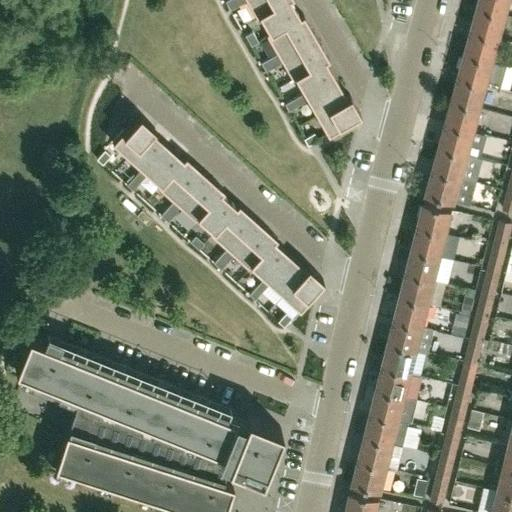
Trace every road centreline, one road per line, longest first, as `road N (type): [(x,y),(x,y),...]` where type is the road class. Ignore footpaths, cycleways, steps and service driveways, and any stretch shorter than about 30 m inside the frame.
road 1 (residential): [(367,286),(127,74)]
road 2 (residential): [(336,416),(47,303)]
road 3 (residential): [(367,286),(405,128)]
road 4 (residential): [(405,128),(317,0)]
road 5 (residential): [(336,416),(367,286)]
road 6 (residential): [(405,128),(437,0)]
